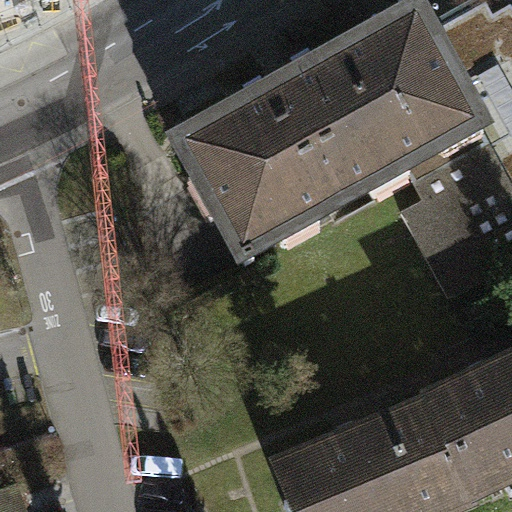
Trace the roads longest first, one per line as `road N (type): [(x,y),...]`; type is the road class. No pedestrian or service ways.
road 1 (residential): [(14,104),(121,511)]
road 2 (secondary): [(187,0),(14,104)]
